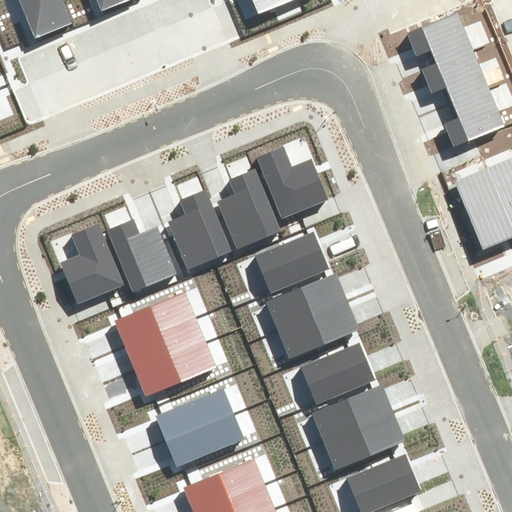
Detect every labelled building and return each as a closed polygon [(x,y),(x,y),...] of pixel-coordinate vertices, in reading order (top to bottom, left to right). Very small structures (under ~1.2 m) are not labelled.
[(18,0),(35,39),(72,24),(61,0),(18,0)] [(95,0),(100,10),(125,0),(95,0)] [(253,0),(259,14),(292,0),(253,0)] [(459,14),(407,34),(416,58),(434,51),(439,63),(473,50),(459,14)] [(439,63),(422,70),(431,93),(449,86),(455,101),(488,89),(473,50),(439,63)] [(443,125),(452,148),(503,128),(488,89),(455,101),(461,118),(443,125)] [(259,157),(284,219),(328,201),(309,156),(291,163),(284,147),(259,157)] [(511,238),(511,237),(511,160),(484,172),(511,238)] [(236,248),(280,231),(255,169),(229,179),(236,195),(218,203),(236,248)] [(456,183),(483,250),(511,238),(484,172),(456,183)] [(186,270),(230,252),(205,190),(179,200),(185,217),(167,224),(186,270)] [(108,229),(133,291),(177,273),(159,228),(141,235),(134,219),(108,229)] [(63,263),(80,303),(126,284),(100,222),(70,234),(79,256),(63,263)] [(312,232),(256,255),(270,291),(327,268),(312,232)] [(266,301),(278,329),(347,301),(336,273),(266,301)] [(111,322),(121,346),(191,318),(182,293),(111,322)] [(278,329),(290,359),(359,330),(347,301),(278,329)] [(121,346),(131,370),(201,341),(191,318),(121,346)] [(131,370),(141,396),(212,367),(201,341),(131,370)] [(358,344),(302,366),(316,403),(373,380),(358,344)] [(310,412),(322,440),(391,411),(379,383),(310,412)] [(152,417),(162,440),(232,412),(223,388),(152,417)] [(322,440),(334,469),(403,440),(391,411),(322,440)] [(162,440),(173,466),(243,438),(232,412),(162,440)] [(405,456),(349,478),(362,511),(371,511),(420,492),(405,456)] [(184,489),(193,511),(196,511),(265,484),(255,460),(184,489)] [(196,511),(264,511),(274,508),(265,484),(196,511)] [(389,511),(416,511),(413,502),(389,511)]
